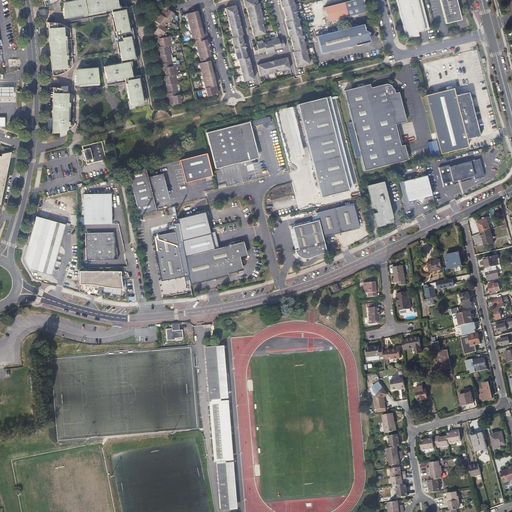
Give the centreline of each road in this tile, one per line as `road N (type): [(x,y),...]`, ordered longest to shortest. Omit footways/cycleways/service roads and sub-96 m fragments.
road 1 (residential): [(49,300),(143,318),(279,294)]
road 2 (residential): [(460,215),(505,406)]
road 3 (secondary): [(15,272),(11,244),(32,148)]
